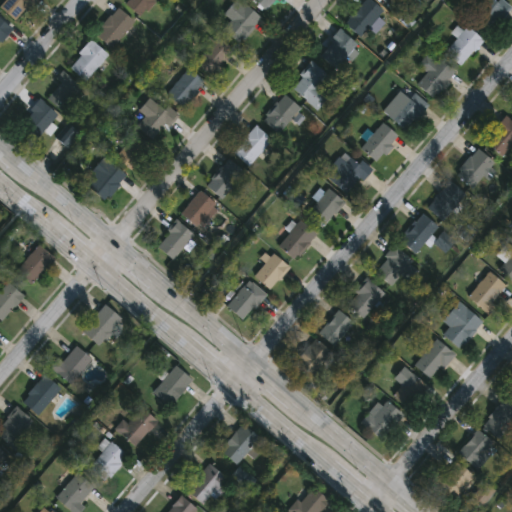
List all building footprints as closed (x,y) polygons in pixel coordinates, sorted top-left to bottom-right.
[(35,0),(15,22),(0,7),(0,3),(2,0),(35,0)] [(122,3),(124,0),(152,0),(140,16),(122,3)] [(235,43),(221,29),(230,20),(222,12),(234,0),(240,0),(260,20),(235,43)] [(273,0),(265,10),(253,0),(273,0)] [(344,24),(363,0),(369,0),(382,10),(359,36),(344,24)] [(403,0),(395,10),(383,0),(403,0)] [(501,0),(510,8),(500,19),(496,16),(483,31),(468,17),(483,0),(493,0),(496,2),(497,0),(501,0)] [(134,22),(110,48),(93,33),(117,7),(134,22)] [(0,18),(11,29),(0,41),(0,18)] [(317,55),(339,30),(360,48),(339,72),(317,55)] [(192,58),(217,35),(232,52),(208,75),(192,58)] [(107,56),(84,81),(67,65),(90,40),(107,56)] [(416,85),(426,71),(418,65),(427,53),(453,73),(434,99),(416,85)] [(302,78),(297,73),(312,61),(326,77),(317,84),(329,98),(313,111),(292,86),(302,78)] [(165,95),(187,68),(203,80),(181,108),(165,95)] [(54,79),(61,71),(81,89),(61,111),(46,98),(59,83),(54,79)] [(412,92),(426,104),(404,131),(381,112),(398,91),(407,98),(412,92)] [(275,134),(260,118),(284,94),(300,110),(275,134)] [(174,116),(153,141),(135,126),(143,117),(137,111),(150,96),(174,116)] [(31,141),(14,124),(40,100),(56,117),(31,141)] [(511,122),(511,143),(502,154),(485,138),(505,116),(511,122)] [(65,147),(54,138),(66,123),(78,133),(65,147)] [(359,149),(381,123),(397,137),(375,162),(359,149)] [(247,165),(232,151),(255,125),(270,139),(247,165)] [(114,155),(130,139),(144,154),(128,170),(114,155)] [(493,165),(469,189),(454,173),(477,149),(493,165)] [(341,153),(351,161),(356,156),(372,170),(361,182),(358,179),(345,194),(323,174),(341,153)] [(104,199),(82,181),(101,156),(123,174),(104,199)] [(243,173),(219,198),(204,183),(228,158),(243,173)] [(425,206),(449,181),(465,195),(441,221),(425,206)] [(320,228),(304,213),(327,188),(343,202),(320,228)] [(196,227),(179,214),(197,191),(214,203),(196,227)] [(437,227),(413,254),(398,240),(421,213),(437,227)] [(192,235),(170,258),(154,243),(177,220),(192,235)] [(276,246),(299,221),(315,235),(292,260),(276,246)] [(445,252),(432,243),(440,230),(454,240),(445,252)] [(55,260),(30,284),(16,269),(39,245),(55,260)] [(390,286),(373,272),(392,247),(419,267),(409,280),(400,273),(390,286)] [(288,267),(269,289),(252,274),(271,252),(288,267)] [(511,282),(511,283),(496,268),(511,252),(511,282)] [(492,301),(496,305),(486,315),(466,295),(488,272),(505,288),(492,301)] [(0,282),(4,278),(23,296),(0,321),(0,282)] [(345,304),(365,278),(383,293),(362,318),(345,304)] [(224,303),(249,279),(264,295),(240,319),(224,303)] [(448,327),(441,321),(456,301),(481,321),(458,349),(441,335),(448,327)] [(121,318),(99,346),(82,332),(104,304),(121,318)] [(317,333),(338,309),(353,322),(332,346),(317,333)] [(309,375),(293,360),(315,338),(330,353),(309,375)] [(430,379),(413,366),(434,339),(451,352),(430,379)] [(58,358),(61,361),(75,345),(91,360),(69,385),(49,367),(58,358)] [(192,380),(168,406),(152,392),(176,366),(192,380)] [(60,389),(36,415),(21,401),(44,375),(60,389)] [(391,397),(406,411),(426,390),(411,375),(391,397)] [(360,424),(378,443),(402,419),(383,401),(360,424)] [(479,425),(496,404),(511,416),(511,420),(496,440),(479,425)] [(32,421),(10,446),(0,436),(0,424),(16,407),(32,421)] [(116,428),(123,421),(126,423),(141,407),(157,422),(134,446),(116,428)] [(246,453),(237,464),(220,451),(242,423),(266,443),(253,459),(246,453)] [(467,466),(454,452),(475,431),(489,444),(467,466)] [(126,452),(108,482),(90,472),(107,441),(126,452)] [(0,466),(0,449),(8,458),(0,466)] [(456,461),(474,477),(450,504),(429,484),(438,474),(441,478),(456,461)] [(186,489),(210,463),(230,482),(219,494),(215,491),(202,504),(186,489)] [(93,487),(80,503),(84,506),(79,511),(72,511),(55,498),(76,473),(93,487)] [(468,498),(482,483),(492,492),(478,507),(468,498)] [(330,503),(320,511),(292,511),(291,511),(315,488),(330,503)] [(196,508),(193,511),(166,511),(180,495),(196,508)]
